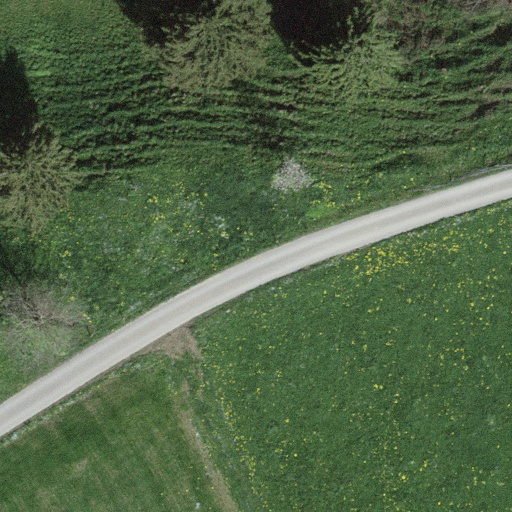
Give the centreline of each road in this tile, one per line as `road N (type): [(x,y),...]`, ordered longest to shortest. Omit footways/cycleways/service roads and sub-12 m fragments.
road 1 (track): [(511,183),(251,271),(0,418)]
road 2 (track): [(155,323),(251,511)]
